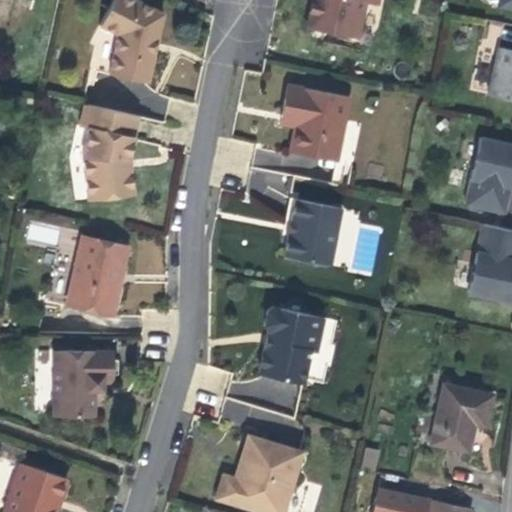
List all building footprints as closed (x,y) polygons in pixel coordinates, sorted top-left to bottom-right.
[(141,81),(147,77),(153,51),(150,50),(152,41),(155,42),(161,17),(158,11),(135,0),(111,0),(99,26),(117,34),(108,73),(141,81)] [(310,0),(305,27),(358,37),(365,1),(365,0),(310,0)] [(511,0),(485,0),(487,2),(497,4),(497,7),(511,9),(511,0)] [(511,51),(498,48),(488,94),(511,98),(511,51)] [(348,96),(287,84),(281,113),(296,116),(294,126),(289,150),(303,153),(306,149),(337,154),(348,96)] [(138,116),(84,104),(79,126),(88,128),(82,158),(86,198),(133,193),(129,168),(126,168),(125,160),(129,160),(138,116)] [(294,126),(296,116),(281,113),(279,123),(294,126)] [(511,144),(479,138),(464,204),(502,213),(508,186),(511,186),(511,174),(511,171),(511,144)] [(336,159),(337,154),(306,149),(303,153),(336,159)] [(290,219),(294,198),(289,197),(285,218),(290,219)] [(282,204),(226,198),(224,219),(280,224),(282,204)] [(330,264),(341,208),(294,198),(290,219),(294,220),(291,235),(287,234),(283,255),(330,264)] [(24,239),(71,250),(77,225),(30,214),(24,239)] [(511,230),(481,224),(467,291),(511,301),(511,230)] [(66,305),(111,315),(118,285),(113,284),(117,265),(122,266),(126,245),(81,235),(66,305)] [(113,284),(118,285),(122,266),(117,265),(113,284)] [(271,331),(268,346),(262,350),(258,368),(262,374),(296,381),(303,378),(309,350),(315,351),(323,316),(271,305),(266,309),(262,323),(266,330),(271,331)] [(271,331),(266,330),(262,350),(268,346),(271,331)] [(54,350),(52,416),(92,417),(93,390),(102,391),(102,382),(111,382),(111,374),(112,359),(112,351),(54,350)] [(443,384),(430,442),(467,450),(473,422),(484,424),(491,394),(443,384)] [(279,444),(247,435),(236,469),(239,470),(237,478),(234,477),(222,474),(215,498),(260,511),(283,511),(299,456),(277,449),(279,444)] [(300,451),(279,444),(277,449),(299,456),(300,451)] [(365,447),(361,467),(375,470),(379,450),(365,447)] [(66,478),(19,462),(4,507),(18,511),(54,511),(56,508),(52,507),(55,499),(59,500),(66,478)] [(469,511),(470,509),(379,489),(373,511),(469,511)]
